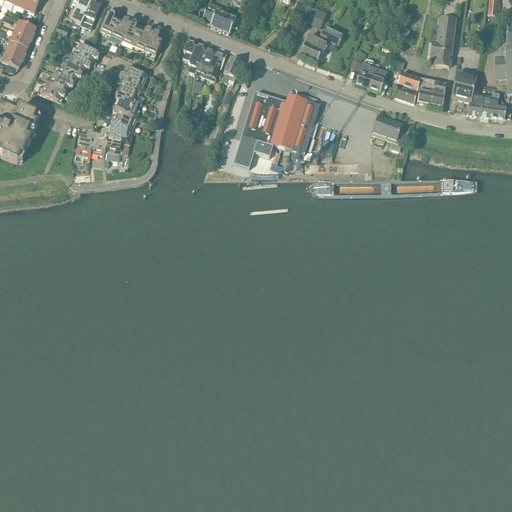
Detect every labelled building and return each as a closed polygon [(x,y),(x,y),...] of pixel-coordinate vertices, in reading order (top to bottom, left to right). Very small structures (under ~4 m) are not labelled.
[(5,0),(4,4),(14,8),(17,0),(5,0)] [(17,0),(14,8),(24,13),(28,0),(17,0)] [(28,0),(24,13),(34,17),(41,0),(28,0)] [(80,27),(81,27),(91,2),(85,0),(80,0),(75,13),(70,11),(65,21),(80,27)] [(487,17),(496,18),(498,2),(489,1),(487,17)] [(91,2),(81,27),(80,27),(80,29),(90,33),(101,7),(91,2)] [(101,9),(98,15),(104,18),(106,11),(101,9)] [(209,29),(229,38),(235,23),(207,11),(203,20),(212,24),(209,29)] [(307,26),(319,31),(326,18),(313,13),(307,26)] [(100,35),(111,40),(120,20),(117,19),(115,20),(108,17),(100,35)] [(111,40),(122,45),(130,26),(123,23),(122,21),(120,20),(111,40)] [(434,68),(448,70),(455,23),(440,22),(436,46),(432,46),(430,58),(435,59),(434,68)] [(19,24),(14,34),(31,42),(36,31),(19,24)] [(122,45),(133,50),(142,29),(139,28),(137,29),(130,26),(122,45)] [(133,50),(144,54),(152,36),(145,33),(144,30),(142,29),(133,50)] [(301,55),(317,64),(328,43),(338,48),(342,38),(324,29),(318,43),(309,38),(301,55)] [(14,34),(10,44),(27,52),(31,42),(14,34)] [(511,34),(506,35),(506,46),(499,54),(499,60),(494,60),(495,84),(498,84),(499,88),(505,88),(506,88),(507,94),(506,94),(506,96),(507,95),(507,102),(506,102),(506,103),(507,103),(507,104),(508,104),(508,105),(509,105),(509,104),(511,103),(511,34)] [(144,54),(155,59),(164,39),(161,38),(159,39),(152,36),(144,54)] [(10,44),(6,54),(23,61),(27,52),(10,44)] [(193,79),(195,74),(205,50),(188,44),(184,54),(186,55),(183,61),(186,62),(185,64),(187,65),(187,64),(189,65),(191,69),(188,75),(192,76),(191,78),(193,79)] [(80,48),(75,59),(75,60),(89,66),(95,68),(96,66),(95,63),(98,56),(80,48)] [(205,50),(195,74),(193,79),(193,81),(196,81),(198,78),(205,80),(215,54),(205,50)] [(1,64),(18,72),(23,61),(6,54),(1,64)] [(226,58),(215,54),(205,80),(215,85),(226,58)] [(71,58),(66,69),(81,75),(86,78),(87,75),(86,73),(89,66),(75,60),(75,59),(71,58)] [(352,64),(351,69),(358,71),(359,66),(361,60),(355,58),(353,64),(352,64)] [(221,84),(227,87),(230,80),(235,82),(242,65),(230,60),(224,77),(221,84)] [(63,67),(58,78),(58,79),(73,85),(72,85),(78,87),(79,85),(78,82),(81,75),(66,69),(63,67)] [(355,87),(368,91),(371,81),(378,83),(381,74),(362,67),(355,87)] [(120,78),(118,82),(143,93),(144,91),(142,90),(147,79),(127,71),(124,78),(123,77),(120,78)] [(239,84),(245,87),(249,77),(243,74),(239,84)] [(368,91),(380,96),(387,76),(381,74),(378,83),(371,81),(368,91)] [(394,100),(414,107),(420,82),(401,76),(394,100)] [(54,77),(50,88),(49,88),(64,94),(70,97),(71,94),(70,91),(72,85),(73,85),(58,79),(58,78),(54,77)] [(451,102),(469,106),(470,106),(476,81),(457,77),(451,102)] [(119,90),(116,97),(135,105),(136,105),(140,94),(142,95),(143,93),(118,82),(116,87),(117,89),(119,90)] [(417,105),(441,110),(446,88),(421,82),(417,105)] [(41,98),(61,106),(62,104),(61,101),(64,94),(49,88),(50,88),(46,86),(41,98)] [(492,121),(504,122),(506,112),(503,112),(504,110),(500,103),(498,103),(499,98),(491,96),(491,101),(490,101),(489,108),(490,108),(489,111),(493,112),(492,121)] [(117,105),(114,111),(134,119),(138,108),(140,109),(141,107),(136,105),(135,105),(116,97),(114,101),(115,104),(117,105)] [(241,141),(232,168),(248,173),(253,157),(269,161),(273,149),(286,153),(300,157),(304,158),(319,108),(288,99),(286,106),(255,97),(241,141)] [(467,117),(479,119),(484,100),(474,98),(472,107),(470,106),(469,106),(467,117)] [(484,100),(479,119),(492,121),(493,112),(489,111),(490,108),(489,108),(490,101),(484,100)] [(0,158),(17,166),(20,159),(22,160),(30,142),(27,141),(30,134),(33,135),(37,126),(35,125),(38,118),(0,101),(0,158)] [(115,119),(112,126),(132,134),(136,123),(139,124),(139,122),(134,119),(114,111),(112,115),(114,118),(115,119)] [(372,135),(396,143),(401,127),(377,119),(372,135)] [(104,158),(106,158),(107,156),(119,157),(120,147),(129,148),(131,134),(132,134),(112,126),(108,135),(108,134),(104,158)] [(213,142),(218,144),(223,131),(218,129),(213,142)] [(90,157),(102,159),(102,161),(104,162),(104,158),(108,134),(103,134),(101,136),(100,137),(93,136),(90,157)] [(87,163),(89,163),(90,157),(93,136),(89,135),(86,137),(86,139),(79,138),(75,158),(88,161),(87,163)]
